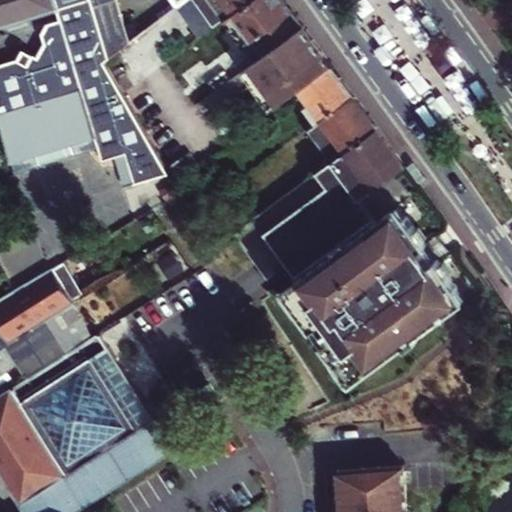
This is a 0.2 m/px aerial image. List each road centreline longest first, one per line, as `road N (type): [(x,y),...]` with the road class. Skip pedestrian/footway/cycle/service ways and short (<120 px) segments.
road 1 (secondary): [(322,0),(511,259)]
road 2 (residential): [(291,511),(276,451),(190,319)]
road 3 (secondary): [(511,108),(431,0)]
